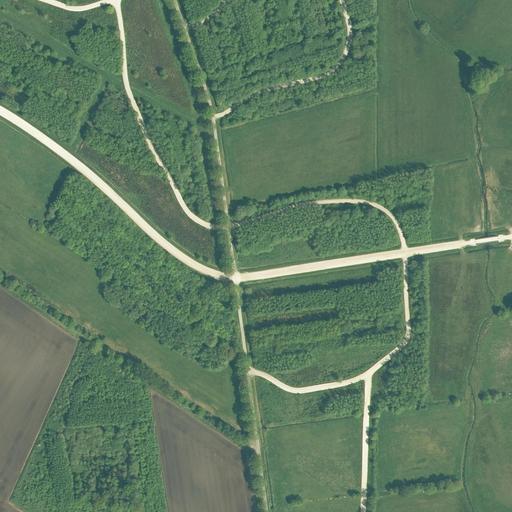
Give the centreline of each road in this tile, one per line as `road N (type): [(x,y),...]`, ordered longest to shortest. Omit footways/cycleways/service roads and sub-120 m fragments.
road 1 (track): [(115,0),(126,81),(158,160),(193,217),(229,228),(300,205),(364,202),(389,214),(401,232),(407,330),(386,360),(354,380),(298,391),(246,369)]
road 2 (track): [(475,241),(217,276),(164,244),(75,162),(0,110)]
road 3 (track): [(258,447),(239,443),(0,282)]
road 4 (track): [(341,0),(349,39),(334,67),(212,117)]
